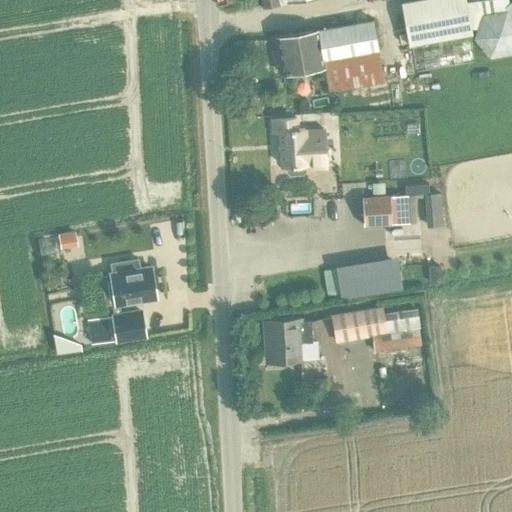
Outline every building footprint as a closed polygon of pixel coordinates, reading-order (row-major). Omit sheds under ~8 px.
[(472,31),(471,27),(466,1),(466,0),(402,0),(400,0),(408,43),(472,31)] [(280,73),(323,66),(328,91),(383,80),(378,48),(372,18),(317,28),(274,35),(280,73)] [(474,61),(470,35),(409,46),(415,72),(474,61)] [(302,113),(302,123),(320,123),(320,113),(302,113)] [(305,163),(307,163),(307,167),(325,166),(323,128),(297,130),(296,116),(273,118),(274,131),(279,131),(281,164),(285,164),(286,170),(290,174),(301,173),(305,169),(305,163)] [(424,193),(427,225),(443,224),(441,192),(424,193)] [(362,224),(392,222),(409,222),(407,194),(361,197),(362,224)] [(77,231),(60,234),(62,249),(79,246),(77,231)] [(422,256),(419,240),(408,241),(410,258),(422,256)] [(139,267),(139,264),(138,258),(111,262),(112,272),(111,272),(111,275),(101,276),(106,303),(111,302),(112,313),(111,313),(111,315),(87,319),(90,342),(114,339),(115,341),(146,337),(142,307),(120,310),(119,303),(155,297),(150,266),(139,267)] [(331,268),(321,269),(325,295),(335,293),(331,268)] [(386,278),(347,283),(349,297),(388,292),(386,278)] [(417,307),(382,312),(382,309),(382,307),(331,313),(335,342),(371,336),(374,351),(421,344),(418,327),(420,327),(417,307)] [(301,321),(266,323),(268,358),(301,356),(302,358),(318,357),(317,340),(312,340),(311,320),(301,320),(301,321)]
